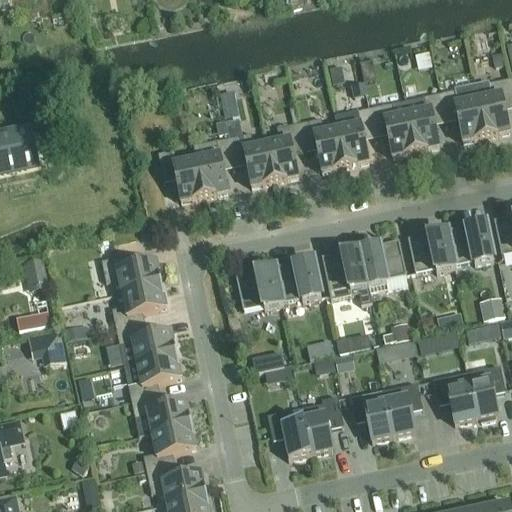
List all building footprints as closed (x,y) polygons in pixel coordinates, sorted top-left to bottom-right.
[(0,0),(0,8),(12,6),(10,0),(0,0)] [(505,68),(502,56),(492,58),(495,71),(505,68)] [(503,109),(511,106),(511,91),(510,83),(488,88),(491,101),(478,103),(486,143),(498,140),(510,138),(503,109)] [(486,143),(478,103),(458,108),(456,94),(440,98),(444,121),(456,119),(463,148),(474,145),(486,143)] [(376,136),(370,113),(367,96),(358,98),(362,115),(347,118),(348,123),(335,125),(345,173),(357,171),(369,168),(362,139),(376,136)] [(433,124),(444,121),(440,98),(424,101),(424,104),(405,108),(416,158),(428,156),(428,155),(439,153),(433,124)] [(404,160),(416,158),(405,108),(392,110),(392,108),(370,113),(376,136),(386,134),(392,163),(404,160)] [(225,126),(229,143),(242,140),(239,123),(225,126)] [(345,173),(335,125),(322,128),(321,123),(299,128),(304,151),(316,149),(322,178),(345,173)] [(292,154),(304,151),(299,128),(277,133),(278,138),(265,140),(266,149),(275,188),(298,183),(292,154)] [(0,180),(40,172),(31,131),(0,137),(0,180)] [(275,188),(266,149),(254,151),(251,138),(242,140),(229,143),(233,166),(245,164),(251,193),(275,188)] [(222,169),(233,166),(229,143),(193,151),(196,163),(204,203),(228,198),(222,169)] [(204,203),(196,163),(177,168),(174,155),(158,158),(163,181),(175,179),(181,208),(204,203)] [(511,221),(494,225),(501,260),(511,257),(511,221)] [(446,238),(454,270),(473,266),(474,270),(493,266),(485,229),(473,232),(473,230),(446,236),(446,238)] [(454,270),(446,238),(435,240),(435,238),(408,244),(415,278),(435,274),(436,278),(455,274),(454,270)] [(369,293),(387,289),(386,284),(406,280),(399,245),(372,251),(372,254),(361,256),(369,293)] [(353,300),(352,296),(358,295),(361,311),(372,308),(369,293),(361,256),(349,258),(349,256),(322,262),(329,297),(331,305),(353,300)] [(114,300),(162,290),(159,278),(156,266),(127,273),(125,261),(101,266),(106,288),(111,287),(114,300)] [(50,292),(44,262),(24,266),(30,296),(50,292)] [(274,274),(282,307),(301,302),(302,307),(321,303),(313,266),(301,269),(301,266),(273,272),(274,274)] [(263,277),(263,274),(235,280),(243,315),(263,311),(264,315),(283,311),(282,307),(274,274),(263,277)] [(116,336),(140,331),(137,320),(167,313),(164,302),(162,290),(114,300),(116,313),(112,314),(116,336)] [(507,321),(503,301),(479,306),(482,317),(471,319),(473,328),(507,321)] [(53,315),(41,317),(43,330),(55,328),(53,315)] [(486,343),(500,340),(497,328),(483,330),(486,343)] [(142,343),(140,331),(116,336),(124,372),(177,360),(174,348),(172,337),(142,343)] [(29,343),(32,359),(33,363),(44,361),(47,372),(67,368),(60,337),(29,343)] [(330,345),(307,350),(310,365),(333,359),(330,345)] [(415,346),(396,350),(399,364),(418,360),(415,346)] [(255,378),(284,372),(281,357),(252,364),(255,378)] [(335,363),(338,378),(355,375),(352,359),(335,363)] [(131,407),(155,402),(152,390),(182,384),(179,372),(177,360),(124,372),(131,407)] [(466,379),(476,426),(481,425),(481,427),(495,425),(494,422),(498,421),(494,400),(506,397),(500,372),(466,379)] [(455,430),(476,426),(466,379),(433,386),(438,412),(450,409),(455,430)] [(418,389),(383,397),(393,443),(416,439),(411,418),(423,415),(418,389)] [(372,448),(393,443),(383,397),(350,403),(356,429),(367,427),(372,448)] [(152,439),(192,431),(189,419),(187,407),(157,413),(155,402),(131,407),(136,429),(149,426),(152,439)] [(300,415),(311,461),(333,456),(329,435),(344,432),(338,403),(322,406),(323,410),(300,415)] [(288,466),(311,461),(300,415),(268,421),(273,447),(285,445),(289,465),(288,465),(288,466)] [(0,430),(0,481),(6,480),(3,465),(12,463),(8,444),(23,441),(20,426),(0,430)] [(146,477),(170,472),(167,460),(197,454),(194,443),(192,431),(152,439),(156,458),(143,461),(146,477)] [(159,511),(207,501),(204,489),(202,478),(172,484),(170,472),(146,477),(151,499),(156,498),(159,511)] [(87,511),(101,511),(98,496),(95,483),(91,484),(81,486),(87,511)] [(209,511),(207,501),(159,511),(158,511),(209,511)] [(0,511),(16,511),(15,502),(0,505),(0,511)]
